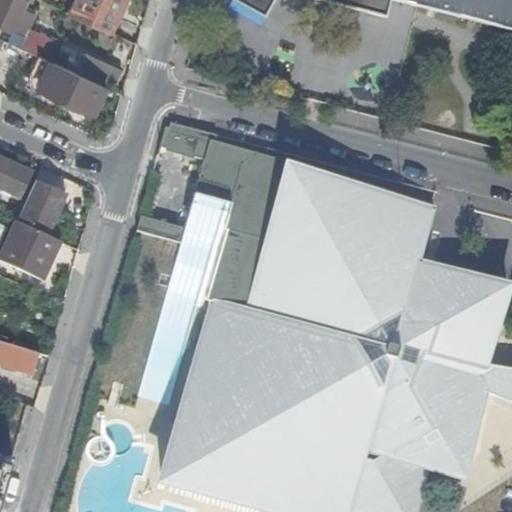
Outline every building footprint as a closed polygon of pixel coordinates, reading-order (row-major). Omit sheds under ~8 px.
[(52,43),(55,36),(38,28),(27,23),(20,20),(29,1),(27,0),(0,0),(0,26),(14,33),(12,38),(46,54),(52,43)] [(76,0),(70,14),(104,30),(111,14),(118,17),(125,0),(76,0)] [(511,0),(231,0),(230,7),(262,26),(277,0),(313,0),(388,19),(392,0),(398,0),(511,29),(511,0)] [(34,6),(27,23),(38,28),(46,12),(34,6)] [(111,14),(104,30),(111,33),(118,17),(111,14)] [(46,54),(101,79),(106,68),(52,43),(46,54)] [(106,89),(44,60),(31,89),(93,117),(106,89)] [(122,69),(108,63),(106,68),(101,79),(114,85),(122,69)] [(194,160),(199,140),(170,132),(165,152),(194,160)] [(247,310),(236,307),(219,366),(196,360),(162,480),(279,511),(345,511),(347,508),(361,511),(410,511),(424,465),(459,474),(480,399),(478,396),(502,381),(493,364),(484,360),(505,285),(419,259),(433,209),(301,171),(303,165),(209,141),(195,195),(230,204),(224,228),(266,241),(247,310)] [(31,173),(0,159),(0,188),(21,197),(31,173)] [(46,191),(33,186),(17,221),(32,228),(33,224),(50,231),(64,195),(47,188),(46,191)] [(0,260),(41,280),(60,240),(32,228),(17,221),(0,257),(0,260)] [(212,301),(196,360),(219,366),(236,307),(212,301)] [(0,362),(33,372),(39,352),(6,342),(7,339),(0,336),(0,362)] [(0,507),(17,454),(0,449),(0,507)]
